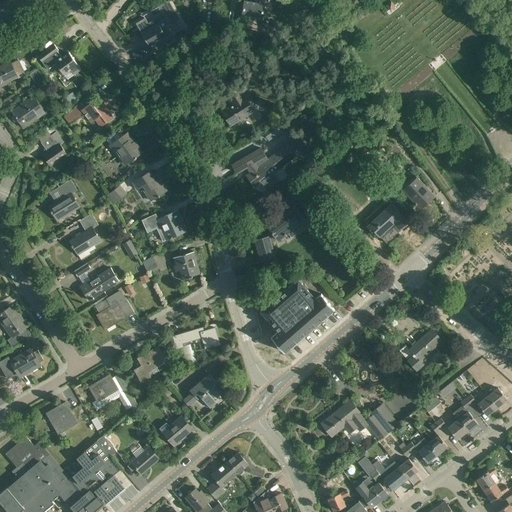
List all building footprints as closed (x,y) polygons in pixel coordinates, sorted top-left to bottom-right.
[(145,17),(136,22),(150,44),(151,43),(169,33),(182,26),(177,18),(180,16),(169,0),(167,0),(159,5),(165,13),(149,22),(145,17)] [(244,1),(242,16),(252,18),(260,19),(263,19),(264,11),(266,12),(267,5),(263,4),(263,0),(254,0),(254,2),(244,1)] [(301,13),(310,7),(305,0),(292,0),(294,2),(301,13)] [(386,5),(390,10),(395,5),(391,0),(386,5)] [(74,74),(81,69),(69,52),(62,57),(58,51),(59,50),(54,45),(38,56),(48,69),(56,63),(64,75),(71,70),(74,74)] [(18,79),(26,75),(19,60),(11,63),(10,61),(0,66),(0,87),(8,83),(7,82),(17,76),(18,79)] [(213,72),(219,80),(235,70),(231,64),(226,67),(224,64),(213,72)] [(35,83),(45,76),(39,68),(30,75),(35,83)] [(45,76),(35,83),(39,87),(49,80),(45,76)] [(231,125),(239,119),(254,110),(238,84),(233,87),(224,92),(232,105),(223,112),(231,125)] [(71,93),(65,98),(70,105),(76,100),(71,93)] [(12,110),(14,115),(13,116),(13,118),(14,120),(15,121),(17,121),(19,121),(24,128),(42,115),(39,111),(42,109),(33,96),(12,111),(12,110)] [(101,127),(106,124),(114,118),(108,110),(113,106),(106,97),(98,103),(95,106),(91,102),(89,104),(84,100),(74,108),(64,116),(70,124),(83,114),(81,111),(82,110),(91,123),(95,120),(101,127)] [(45,127),(47,129),(50,133),(54,130),(50,124),(45,127)] [(64,142),(62,139),(56,131),(41,142),(46,149),(47,148),(49,151),(43,155),(50,166),(67,154),(60,145),(64,142)] [(124,135),(109,146),(114,153),(116,152),(125,165),(134,158),(135,159),(137,158),(136,157),(143,152),(135,141),(134,141),(128,132),(124,135)] [(250,153),(232,165),(237,173),(246,168),(249,166),(252,171),(250,173),(247,176),(255,187),(256,187),(260,183),(266,190),(279,180),(274,173),(288,162),(296,157),(295,156),(308,147),(298,135),(286,144),(276,151),(277,153),(268,159),(266,161),(264,159),(267,157),(261,146),(250,153)] [(357,152),(369,145),(364,137),(352,143),(357,152)] [(150,201),(167,191),(158,177),(155,179),(153,177),(155,176),(154,175),(153,175),(151,171),(132,183),(137,190),(141,187),(150,201)] [(434,196),(427,189),(417,178),(404,191),(415,203),(414,204),(415,206),(417,204),(421,209),(434,196)] [(80,207),(72,194),(78,190),(71,179),(59,187),(65,197),(49,207),(52,211),(51,211),(52,214),(53,213),(57,220),(80,207)] [(302,183),(295,188),(301,196),(308,191),(302,183)] [(115,204),(127,194),(120,186),(108,196),(115,204)] [(385,201),(364,222),(372,232),(374,230),(379,236),(391,225),(390,224),(392,222),(393,223),(394,223),(400,229),(413,216),(386,188),(379,195),(385,201)] [(106,194),(100,198),(104,204),(109,200),(106,194)] [(269,236),(256,240),(262,261),(271,258),(276,257),(272,243),(277,239),(278,240),(287,232),(289,231),(292,235),(303,227),(300,222),(290,210),(289,209),(267,226),(273,233),(269,236)] [(163,241),(186,230),(182,222),(180,223),(178,218),(180,218),(177,211),(159,219),(156,213),(142,220),(147,232),(157,228),(163,241)] [(100,241),(93,229),(99,225),(92,214),(80,221),(86,231),(70,241),(72,245),(71,246),(73,248),(74,247),(78,254),(100,241)] [(120,233),(123,239),(129,235),(126,230),(120,233)] [(138,254),(129,239),(122,244),(131,258),(138,254)] [(180,270),(182,280),(193,277),(192,275),(200,272),(199,272),(193,252),(194,252),(194,251),(173,257),(176,265),(174,266),(176,272),(180,270)] [(154,256),(143,262),(147,271),(158,266),(154,256)] [(74,271),(78,277),(91,268),(87,263),(74,271)] [(365,264),(357,271),(362,277),(370,270),(365,264)] [(444,273),(439,267),(436,270),(441,276),(444,273)] [(81,287),(89,300),(119,282),(111,268),(81,287)] [(146,274),(139,277),(142,283),(150,280),(147,274),(146,274)] [(300,278),(261,311),(276,332),(269,338),(282,354),(337,312),(322,295),(317,299),(300,278)] [(130,284),(125,287),(130,295),(135,292),(130,284)] [(111,306),(97,314),(106,328),(121,319),(121,317),(124,315),(126,316),(133,312),(120,290),(106,298),(111,306)] [(26,327),(27,327),(22,319),(20,320),(18,317),(20,316),(12,305),(0,313),(0,318),(12,336),(8,340),(12,346),(31,334),(26,327)] [(420,327),(415,313),(398,320),(403,334),(420,327)] [(205,348),(220,344),(215,327),(203,331),(202,328),(203,328),(203,327),(173,336),(176,348),(183,346),(182,343),(202,337),(205,348)] [(419,360),(442,340),(432,329),(417,342),(415,341),(411,344),(412,345),(409,348),(406,345),(399,350),(416,370),(423,364),(419,360)] [(143,366),(135,370),(142,381),(150,377),(147,372),(166,361),(168,365),(174,362),(166,349),(160,352),(161,353),(157,355),(154,350),(139,359),(143,366)] [(14,367),(20,376),(32,369),(31,367),(39,363),(42,368),(39,363),(44,360),(38,350),(33,353),(31,350),(11,362),(14,367)] [(8,357),(0,361),(0,365),(8,379),(13,376),(10,370),(14,367),(11,362),(8,357)] [(385,367),(385,375),(393,375),(393,367),(385,367)] [(134,409),(138,405),(120,373),(114,377),(134,409)] [(474,377),(478,383),(483,379),(479,373),(474,377)] [(201,397),(210,408),(217,402),(213,398),(220,392),(222,394),(228,389),(217,377),(218,378),(215,380),(210,374),(190,390),(198,400),(201,397)] [(495,385),(500,381),(494,375),(489,380),(495,385)] [(110,376),(90,387),(98,400),(118,389),(110,376)] [(443,399),(452,391),(447,386),(438,393),(443,399)] [(488,396),(497,407),(507,399),(498,388),(488,396)] [(470,394),(465,398),(471,405),(476,401),(475,400),(473,398),(470,394)] [(487,415),(497,407),(488,396),(478,404),(487,415)] [(465,398),(460,402),(464,406),(466,409),(470,405),(471,405),(465,398)] [(322,424),(331,436),(343,427),(349,435),(357,428),(360,432),(368,426),(379,440),(389,432),(388,431),(374,414),(372,415),(366,421),(360,413),(351,401),(322,424)] [(65,402),(46,413),(51,422),(52,421),(59,434),(77,423),(65,402)] [(371,413),(372,415),(374,414),(388,431),(397,424),(381,405),(371,413)] [(468,412),(458,420),(467,431),(468,430),(470,432),(472,430),(474,429),(472,427),(477,423),(472,416),(468,411),(468,412)] [(166,422),(159,428),(163,432),(174,446),(181,439),(193,429),(182,416),(170,426),(166,422)] [(436,421),(441,428),(446,425),(440,418),(436,421)] [(457,439),(467,431),(458,420),(448,428),(457,439)] [(436,433),(441,428),(436,421),(430,426),(436,433)] [(103,435),(97,440),(111,457),(117,451),(115,449),(114,448),(114,447),(114,446),(113,446),(113,445),(112,444),(112,443),(111,443),(111,442),(110,442),(110,441),(109,441),(109,440),(108,440),(107,439),(106,439),(106,438),(105,438),(103,435)] [(437,455),(448,446),(439,435),(428,443),(437,455)] [(43,452),(40,447),(37,449),(26,436),(5,454),(17,467),(12,471),(16,476),(43,452)] [(411,442),(406,446),(411,452),(416,449),(418,451),(427,463),(437,455),(428,443),(424,438),(414,445),(414,446),(411,442)] [(84,467),(71,478),(80,489),(85,485),(88,489),(91,486),(99,495),(106,504),(106,503),(118,493),(121,490),(124,488),(125,488),(114,475),(109,479),(106,476),(118,465),(111,457),(97,441),(85,451),(77,458),(84,467)] [(411,452),(404,443),(403,442),(398,446),(401,449),(406,456),(411,452)] [(131,463),(128,466),(132,470),(135,467),(141,474),(159,459),(149,447),(131,463)] [(44,511),(55,503),(53,501),(60,495),(70,506),(72,505),(81,497),(43,452),(16,476),(19,479),(8,488),(7,487),(0,493),(0,501),(9,511),(44,511)] [(248,471),(262,477),(264,471),(254,467),(248,460),(246,461),(238,452),(228,460),(239,473),(245,468),(248,471)] [(358,462),(366,456),(363,453),(356,459),(358,462)] [(408,478),(418,470),(409,459),(399,467),(408,478)] [(217,480),(207,488),(216,499),(221,495),(217,491),(222,487),(239,473),(228,460),(212,475),(217,480)] [(382,476),(393,490),(398,486),(408,478),(399,467),(394,461),(384,468),(377,460),(372,464),(376,469),(382,476)] [(494,473),(497,472),(494,467),(476,479),(484,490),(495,482),(498,480),(494,473)] [(376,469),(370,474),(376,481),(382,476),(376,469)] [(336,481),(334,483),(337,486),(339,484),(341,487),(348,481),(343,475),(336,481)] [(379,482),(375,486),(372,481),(369,480),(365,484),(363,481),(355,488),(371,507),(388,494),(379,482)] [(484,490),(491,501),(509,490),(506,485),(500,489),(495,482),(484,490)] [(254,493),(258,497),(266,490),(262,485),(254,493)] [(72,509),(69,511),(97,511),(105,505),(104,504),(105,503),(106,504),(99,495),(91,486),(88,489),(80,495),(81,497),(72,505),(74,507),(72,509)] [(188,495),(186,496),(198,510),(195,511),(226,511),(220,504),(213,509),(207,502),(210,500),(201,490),(199,492),(195,488),(192,491),(190,491),(188,493),(188,495)] [(267,490),(254,502),(255,504),(254,505),(256,509),(257,508),(258,511),(284,511),(285,511),(283,509),(286,507),(288,507),(281,493),(271,497),(268,490),(267,491),(267,490)] [(339,509),(346,505),(342,498),(349,495),(347,490),(328,498),(334,511),(339,509)] [(249,495),(249,499),(252,502),(257,497),(253,492),(249,495)] [(346,505),(339,509),(341,511),(365,511),(367,511),(364,508),(368,504),(363,497),(350,507),(348,504),(346,505)] [(435,511),(452,511),(446,501),(434,509),(435,511)] [(511,511),(511,502),(509,504),(498,511),(511,511)]
